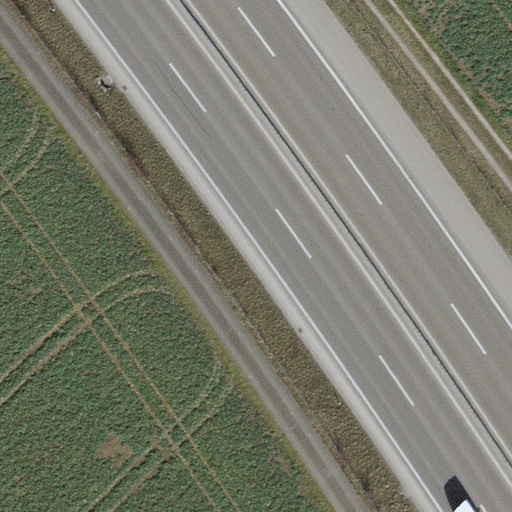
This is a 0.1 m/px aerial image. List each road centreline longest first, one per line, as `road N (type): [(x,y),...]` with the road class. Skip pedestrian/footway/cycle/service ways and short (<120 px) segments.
road 1 (motorway): [(120,0),(483,511)]
road 2 (track): [(352,511),(134,193),(0,20)]
road 3 (motorway): [(511,385),(236,0)]
road 4 (track): [(511,178),(374,0)]
